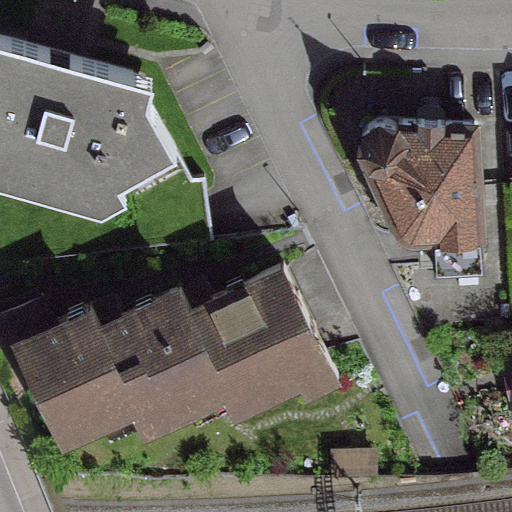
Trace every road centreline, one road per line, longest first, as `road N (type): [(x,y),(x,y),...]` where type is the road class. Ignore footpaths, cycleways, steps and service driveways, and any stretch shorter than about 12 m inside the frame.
road 1 (residential): [(244,0),(320,194),(452,460)]
road 2 (residential): [(299,0),(430,25),(511,26)]
